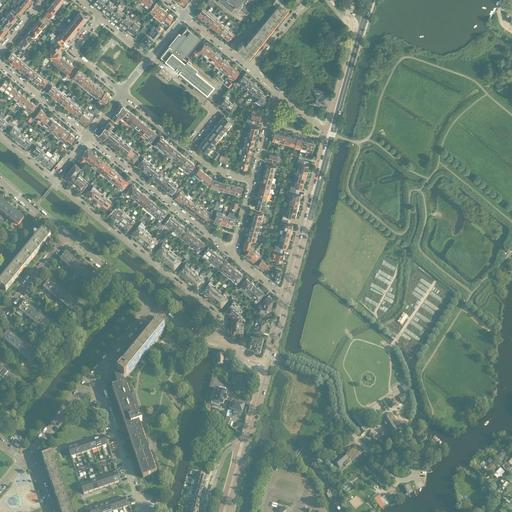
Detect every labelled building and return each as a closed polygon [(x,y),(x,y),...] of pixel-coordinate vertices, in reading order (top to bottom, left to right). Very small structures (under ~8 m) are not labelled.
[(53,1),(51,3),(57,8),(61,4),(56,0),(53,0),(52,1),(53,1)] [(114,5),(109,0),(108,1),(107,0),(106,0),(101,7),(109,14),(115,7),(114,5)] [(152,0),(139,0),(150,8),(155,2),(153,0),(152,0)] [(220,0),(231,8),(234,4),(246,14),(256,0),(220,0)] [(277,3),(256,29),(245,43),(243,41),(237,47),(248,56),(281,16),(283,17),(290,9),(282,2),(279,0),(273,0),(277,3)] [(25,8),(17,2),(12,9),(16,13),(18,10),(21,13),(25,8)] [(49,6),(48,8),(53,13),(57,8),(51,3),(49,6)] [(158,4),(156,3),(149,11),(153,14),(159,7),(158,5),(158,4)] [(123,12),(117,7),(117,8),(115,7),(109,14),(118,21),(124,13),(122,12),(123,12)] [(161,8),(159,7),(153,14),(158,18),(164,10),(162,8),(161,8)] [(45,14),(43,16),(49,21),(50,18),(53,13),(48,8),(47,8),(45,10),(45,11),(43,13),(45,14)] [(197,14),(201,17),(206,11),(202,8),(197,14)] [(16,13),(12,9),(6,16),(13,22),(17,17),(15,15),(16,13)] [(166,11),(164,10),(158,18),(162,21),(168,13),(167,12),(166,11)] [(206,11),(201,17),(206,21),(211,15),(206,11)] [(80,12),(74,19),(81,25),(84,21),(85,21),(86,19),(87,17),(80,12)] [(124,13),(118,21),(126,27),(132,20),(131,19),(131,18),(126,14),(125,15),(124,13)] [(173,17),(168,13),(162,21),(166,25),(173,17)] [(211,15),(206,21),(210,25),(215,19),(211,15)] [(13,22),(6,16),(2,21),(10,27),(13,22)] [(38,20),(36,22),(42,27),(43,28),(47,23),(48,25),(50,22),(49,21),(43,16),(41,19),(39,17),(37,20),(38,20)] [(227,25),(233,28),(237,22),(231,18),(227,25)] [(81,25),(74,19),(67,27),(75,33),(78,29),(79,29),(80,27),(80,26),(81,25)] [(215,19),(210,25),(215,28),(220,22),(215,19)] [(132,20),(126,27),(134,33),(140,26),(134,21),(134,22),(132,20)] [(10,27),(2,21),(0,23),(0,26),(6,31),(10,27)] [(34,25),(32,27),(38,32),(42,27),(36,22),(35,22),(33,24),(34,25)] [(220,22),(215,28),(219,32),(224,26),(220,22)] [(30,29),(28,32),(34,36),(38,32),(32,27),(32,26),(29,29),(30,29)] [(224,26),(219,32),(224,36),(229,29),(224,26)] [(73,36),(74,35),(74,34),(75,33),(67,27),(61,35),(59,33),(56,35),(62,40),(64,41),(66,39),(68,41),(72,37),(73,36)] [(156,38),(161,31),(157,28),(156,27),(156,28),(155,27),(152,31),(153,31),(151,34),(156,38)] [(187,59),(184,57),(186,55),(200,38),(186,27),(180,34),(179,33),(179,34),(174,39),(161,56),(167,61),(175,68),(178,71),(179,71),(207,94),(212,88),(212,87),(213,85),(196,70),(198,68),(190,62),(192,61),(188,58),(187,59)] [(229,29),(224,36),(228,39),(233,33),(229,29)] [(26,34),(25,36),(30,41),(34,36),(28,32),(28,31),(26,34)] [(60,42),(62,40),(56,35),(56,36),(52,32),(50,34),(52,36),(51,38),(51,43),(53,44),(49,49),(49,54),(61,53),(61,51),(60,50),(62,49),(63,48),(64,47),(64,46),(60,42)] [(142,40),(148,45),(150,44),(151,44),(152,42),(152,41),(153,40),(146,34),(142,40)] [(20,40),(18,43),(24,48),(30,41),(25,36),(24,36),(22,38),(22,39),(21,41),(20,40)] [(200,52),(203,54),(209,46),(207,44),(206,45),(204,43),(198,51),(200,53),(200,52)] [(209,46),(203,54),(207,58),(213,50),(212,49),(212,48),(209,46)] [(214,52),(213,50),(207,58),(211,61),(218,53),(215,51),(214,52)] [(9,60),(11,61),(16,55),(11,51),(6,58),(8,60),(9,60)] [(59,66),(65,59),(65,58),(65,57),(63,56),(62,56),(61,55),(61,54),(61,53),(49,54),(50,58),(47,62),(45,60),(43,63),(46,66),(52,60),(59,66)] [(218,53),(211,61),(215,65),(221,57),(220,56),(220,55),(218,53)] [(11,61),(10,62),(13,64),(13,63),(15,65),(20,58),(16,55),(11,61)] [(219,69),(220,68),(226,60),(224,58),(223,59),(221,57),(215,65),(217,66),(216,67),(219,69)] [(20,58),(15,65),(14,65),(17,68),(18,67),(20,69),(25,62),(20,58)] [(66,60),(65,59),(59,66),(67,72),(64,76),(67,78),(68,77),(71,72),(69,70),(73,65),(72,64),(72,63),(70,62),(69,61),(67,59),(66,60)] [(226,60),(220,68),(224,72),(230,64),(229,63),(229,62),(226,60)] [(20,69),(19,69),(22,71),(24,72),(29,66),(25,62),(20,69)] [(231,65),(230,64),(224,72),(228,75),(235,67),(232,65),(231,65)] [(29,66),(24,72),(24,73),(26,75),(27,74),(28,76),(29,76),(34,70),(29,66)] [(235,67),(228,75),(231,77),(230,78),(232,79),(239,71),(237,70),(237,69),(235,67)] [(74,69),(71,72),(68,77),(71,79),(73,77),(80,83),(86,76),(82,72),(82,71),(80,70),(78,69),(76,71),(74,69)] [(29,76),(28,76),(31,78),(33,79),(38,73),(34,70),(29,76)] [(38,73),(33,79),(32,80),(35,82),(36,82),(37,83),(43,77),(38,73)] [(243,84),(248,78),(243,74),(237,82),(242,86),(243,85),(243,84)] [(87,76),(86,76),(80,83),(88,89),(94,82),(90,78),(88,76),(87,76)] [(37,83),(37,84),(39,86),(40,85),(42,87),(44,85),(46,87),(50,82),(48,80),(47,81),(43,77),(37,83)] [(4,80),(2,78),(0,80),(0,85),(4,89),(9,83),(7,81),(5,79),(4,80)] [(247,90),(253,82),(248,78),(243,84),(243,85),(242,86),(247,90)] [(9,82),(9,83),(4,89),(8,93),(13,86),(11,85),(12,84),(9,82)] [(50,82),(46,87),(48,89),(46,91),(49,93),(51,94),(56,88),(52,85),(53,84),(50,82)] [(95,83),(94,82),(88,89),(95,95),(101,88),(97,85),(97,84),(96,83),(95,83)] [(253,93),(258,87),(253,82),(247,90),(252,94),(253,93)] [(14,86),(13,86),(8,93),(13,96),(18,90),(16,88),(14,86)] [(262,93),(263,91),(258,87),(253,93),(252,94),(257,98),(258,97),(262,93)] [(313,87),(312,90),(307,88),(305,96),(310,98),(310,100),(319,103),(320,100),(325,102),(327,94),(324,93),(325,91),(313,87)] [(56,88),(51,94),(51,95),(53,97),(54,96),(56,98),(61,92),(56,88)] [(103,89),(101,88),(95,95),(99,98),(95,103),(99,106),(110,94),(103,89)] [(18,90),(13,96),(17,100),(22,94),(20,92),(21,92),(18,90)] [(60,102),(65,95),(66,94),(62,90),(61,92),(56,98),(55,99),(58,101),(58,100),(60,102)] [(23,93),(22,94),(17,100),(22,104),(27,97),(25,96),(25,95),(23,93)] [(264,99),(266,96),(262,93),(258,97),(257,98),(256,100),(260,104),(261,102),(263,104),(265,100),(264,99)] [(65,105),(70,99),(71,98),(69,97),(68,98),(65,95),(60,102),(62,104),(63,104),(65,105)] [(222,106),(224,108),(230,101),(225,97),(223,95),(218,100),(220,102),(220,103),(222,105),(222,106)] [(27,97),(22,104),(26,107),(31,101),(29,99),(30,99),(27,97)] [(70,99),(65,105),(64,106),(67,108),(67,107),(69,109),(74,103),(70,99)] [(38,108),(35,106),(36,105),(34,103),(32,101),(31,101),(26,107),(25,109),(32,115),(33,113),(38,108)] [(236,106),(230,101),(224,108),(227,110),(227,109),(229,111),(233,107),(234,108),(236,106)] [(73,113),(79,106),(80,105),(75,102),(74,103),(69,109),(71,112),(72,111),(73,113)] [(120,117),(127,108),(121,103),(119,103),(118,106),(118,107),(119,109),(112,118),(114,119),(113,120),(116,123),(120,126),(121,124),(117,121),(120,117)] [(73,113),(76,115),(78,116),(83,110),(79,106),(73,113)] [(127,108),(120,117),(125,120),(131,112),(129,111),(129,110),(127,108)] [(34,117),(38,120),(45,113),(45,112),(41,109),(34,117)] [(82,120),(88,113),(84,110),(83,110),(78,116),(77,117),(82,120)] [(132,113),(131,112),(125,120),(129,124),(136,115),(133,113),(132,113)] [(46,114),(45,113),(38,120),(43,123),(49,116),(48,116),(48,115),(47,114),(46,114)] [(93,118),(92,116),(88,113),(82,120),(85,123),(88,121),(90,122),(93,118)] [(246,121),(248,121),(252,122),(253,120),(259,121),(259,120),(260,120),(261,117),(260,116),(260,115),(252,113),(251,116),(248,116),(246,121)] [(138,117),(136,115),(129,124),(133,127),(140,119),(138,118),(138,117)] [(231,118),(230,120),(224,115),(220,119),(228,126),(230,123),(232,124),(233,123),(235,121),(231,118)] [(49,116),(43,123),(47,127),(53,120),(52,118),(52,117),(50,116),(49,116)] [(3,118),(0,121),(0,125),(0,126),(2,128),(3,128),(6,125),(8,127),(12,122),(9,120),(8,122),(3,118)] [(141,120),(140,119),(133,127),(137,131),(144,122),(142,120),(141,120)] [(219,123),(217,124),(225,130),(228,126),(220,119),(219,122),(219,123)] [(54,121),(53,120),(47,127),(51,130),(57,123),(57,122),(55,120),(54,121)] [(97,133),(103,138),(110,129),(114,125),(109,121),(102,130),(100,129),(99,129),(97,131),(97,133)] [(257,133),(258,127),(253,126),(254,123),(252,122),(248,121),(247,124),(248,125),(247,130),(249,131),(257,133)] [(12,122),(8,127),(10,129),(8,132),(10,134),(9,134),(12,136),(17,129),(13,126),(14,124),(12,122)] [(144,122),(137,131),(142,134),(148,126),(146,125),(146,124),(144,122)] [(57,123),(51,130),(55,134),(61,127),(60,125),(60,124),(58,123),(57,123)] [(215,126),(213,128),(221,135),(225,130),(217,124),(216,126),(215,126)] [(149,127),(148,126),(142,134),(146,138),(153,129),(150,127),(149,127)] [(63,127),(61,127),(55,134),(60,137),(66,130),(65,130),(65,129),(64,127),(63,127)] [(212,131),(210,133),(218,139),(221,135),(213,128),(212,130),(212,131)] [(17,129),(12,136),(14,137),(14,138),(16,140),(17,139),(22,133),(17,129)] [(110,129),(103,138),(105,139),(106,139),(108,141),(114,133),(110,129)] [(155,131),(153,129),(146,138),(150,141),(156,133),(155,132),(155,131)] [(66,130),(60,137),(64,141),(70,133),(69,132),(68,131),(67,130),(66,130)] [(257,133),(249,131),(247,137),(255,139),(257,133)] [(272,139),(278,141),(280,133),(280,132),(275,131),(275,132),(274,132),(272,139)] [(22,133),(17,139),(19,141),(19,142),(21,144),(21,143),(27,137),(22,133)] [(70,142),(73,138),(75,136),(70,133),(64,141),(68,144),(70,142)] [(114,133),(108,141),(109,142),(109,143),(112,145),(118,136),(114,133)] [(208,134),(207,136),(214,143),(218,139),(210,133),(209,134),(208,134)] [(118,136),(112,145),(114,146),(115,146),(116,148),(123,140),(118,136)] [(160,136),(154,144),(158,148),(165,139),(163,138),(162,138),(160,136)] [(205,140),(204,141),(211,147),(214,143),(207,136),(205,139),(205,140)] [(27,137),(21,143),(24,145),(23,145),(26,147),(27,147),(29,144),(31,146),(35,141),(33,139),(31,141),(27,137)] [(167,141),(165,139),(158,148),(163,151),(169,144),(167,142),(167,141)] [(123,140),(116,148),(118,149),(118,150),(120,152),(127,143),(123,140)] [(35,141),(31,146),(34,148),(31,151),(33,153),(35,155),(36,155),(41,149),(36,145),(38,143),(35,141)] [(212,148),(211,147),(204,141),(202,143),(201,143),(199,145),(207,152),(210,149),(212,148)] [(127,143),(120,152),(122,153),(123,153),(125,155),(131,147),(127,143)] [(170,145),(169,144),(163,151),(167,155),(174,146),(171,145),(170,145)] [(65,149),(60,145),(58,148),(63,151),(65,154),(68,151),(65,149)] [(176,148),(174,146),(167,155),(171,158),(178,151),(176,149),(176,148)] [(87,158),(93,163),(99,156),(95,153),(94,154),(91,151),(91,150),(87,147),(84,151),(84,152),(77,160),(82,164),(83,162),(83,163),(87,158)] [(131,147),(125,155),(126,156),(126,157),(129,159),(136,150),(131,147)] [(41,149),(36,155),(38,157),(40,159),(45,152),(41,149)] [(136,150),(129,159),(131,160),(132,160),(133,162),(140,154),(136,150)] [(179,152),(178,151),(171,158),(175,162),(182,153),(180,152),(179,152)] [(45,152),(40,159),(43,160),(42,161),(44,163),(45,162),(50,156),(45,152)] [(279,162),(281,154),(281,153),(277,153),(276,152),(275,155),(270,153),(269,154),(268,158),(268,159),(271,160),(275,161),(279,162)] [(184,155),(182,153),(175,162),(180,165),(186,157),(184,156),(184,155)] [(50,156),(45,162),(47,164),(47,165),(49,167),(50,166),(55,160),(50,156)] [(99,156),(93,163),(92,164),(96,168),(103,160),(101,159),(101,158),(99,156)] [(137,165),(138,166),(139,166),(139,167),(141,169),(148,160),(144,157),(137,165)] [(187,159),(186,157),(180,165),(184,169),(191,160),(188,159),(187,159)] [(308,164),(303,163),(304,160),(302,159),(298,158),(297,164),(300,165),(299,168),(307,170),(308,164)] [(103,160),(96,168),(100,172),(107,163),(105,161),(104,161),(103,160)] [(148,160),(141,169),(143,171),(145,171),(146,172),(152,164),(148,160)] [(193,162),(191,160),(184,169),(188,172),(195,164),(193,163),(193,162)] [(249,162),(241,160),(239,166),(247,168),(249,162)] [(73,166),(68,171),(74,176),(76,174),(75,173),(80,167),(75,163),(75,164),(74,163),(73,165),(73,166)] [(107,163),(100,172),(105,175),(111,167),(110,166),(109,165),(107,163)] [(152,164),(146,172),(147,173),(147,174),(150,176),(156,167),(152,164)] [(112,168),(111,167),(105,175),(109,179),(116,170),(113,168),(112,168)] [(156,167),(150,176),(152,178),(153,177),(155,179),(161,171),(156,167)] [(198,179),(199,177),(204,171),(199,167),(197,170),(195,168),(191,173),(193,174),(193,175),(198,179)] [(307,170),(299,168),(297,174),(305,176),(307,170)] [(116,170),(109,179),(113,182),(120,174),(118,173),(118,172),(116,170)] [(74,176),(68,171),(66,174),(67,174),(65,177),(68,180),(68,181),(70,183),(71,183),(76,178),(76,177),(74,176)] [(161,171),(155,179),(156,180),(156,181),(158,183),(165,174),(161,171)] [(209,175),(204,171),(199,177),(204,181),(209,175)] [(76,178),(71,183),(73,184),(73,185),(75,187),(76,187),(84,178),(79,174),(76,177),(76,178)] [(120,174),(113,182),(118,186),(124,177),(122,175),(121,175),(120,174)] [(165,174),(158,183),(160,185),(161,184),(163,186),(169,178),(165,174)] [(305,176),(297,174),(296,180),(304,182),(305,176)] [(213,179),(209,175),(204,181),(210,186),(213,179)] [(126,184),(128,181),(127,180),(126,179),(124,177),(118,186),(122,189),(126,184)] [(84,178),(76,187),(81,191),(88,182),(84,178)] [(169,178),(163,186),(164,187),(165,188),(167,190),(174,181),(169,178)] [(219,181),(213,179),(210,186),(217,188),(219,181)] [(271,182),(262,180),(261,182),(261,183),(261,185),(270,188),(271,182)] [(304,182),(296,180),(295,183),(292,183),(290,188),(296,189),(297,186),(302,188),(304,182)] [(174,181),(167,190),(169,191),(170,191),(172,193),(178,185),(174,181)] [(130,196),(137,187),(135,186),(134,186),(132,184),(129,187),(126,192),(130,196)] [(91,188),(86,194),(88,195),(87,196),(90,198),(98,189),(92,185),(90,188),(91,188)] [(242,187),(236,185),(234,192),(240,194),(242,187)] [(124,194),(126,192),(129,187),(128,186),(122,193),(120,195),(122,196),(123,194),(124,194)] [(137,187),(130,196),(134,199),(141,191),(139,190),(139,189),(137,187)] [(185,195),(186,193),(182,189),(181,190),(179,188),(175,193),(177,194),(175,197),(180,201),(185,195)] [(295,193),(296,189),(290,188),(289,193),(292,194),(291,198),(299,200),(301,194),(295,193)] [(98,189),(90,198),(90,199),(92,201),(93,201),(95,202),(102,193),(98,189)] [(268,193),(259,190),(258,193),(258,194),(258,196),(267,198),(268,193)] [(142,193),(141,191),(134,199),(139,203),(145,194),(143,192),(142,193)] [(102,193),(95,202),(97,204),(98,206),(99,206),(100,206),(107,197),(102,193)] [(145,194),(139,203),(143,206),(149,198),(148,197),(147,196),(145,194)] [(185,195),(180,201),(185,205),(190,198),(185,195)] [(107,197),(100,206),(103,208),(105,209),(111,201),(107,197)] [(150,199),(149,198),(143,206),(147,210),(154,201),(152,199),(150,199)] [(190,198),(185,205),(190,208),(195,202),(190,198)] [(194,212),(199,206),(201,204),(199,203),(199,202),(196,200),(195,202),(190,208),(194,212)] [(154,201),(147,210),(151,213),(158,205),(156,204),(156,203),(154,201)] [(9,206),(5,202),(0,207),(0,210),(3,214),(9,206)] [(298,206),(289,203),(288,209),(296,212),(298,206)] [(109,213),(114,217),(121,208),(116,205),(109,213)] [(158,205),(151,213),(156,216),(162,208),(160,206),(159,207),(158,205)] [(14,210),(9,206),(3,214),(8,218),(14,210)] [(199,206),(194,212),(199,216),(204,210),(199,206)] [(121,208),(114,217),(114,219),(115,220),(116,220),(118,221),(125,213),(123,212),(124,211),(121,208)] [(162,208),(156,216),(160,220),(166,212),(165,211),(165,210),(162,208)] [(208,219),(211,215),(209,213),(210,212),(205,208),(204,210),(199,216),(204,220),(205,218),(208,219)] [(296,212),(288,209),(287,213),(284,212),(282,217),(288,219),(289,216),(294,218),(296,212)] [(19,214),(14,210),(8,218),(13,222),(19,214)] [(214,221),(220,222),(223,213),(216,211),(214,221)] [(125,213),(118,221),(120,223),(120,224),(122,225),(123,225),(130,216),(127,214),(126,215),(125,213)] [(24,218),(19,214),(13,222),(18,226),(24,218)] [(232,224),(234,217),(234,216),(228,214),(228,216),(226,224),(232,226),(232,224)] [(164,223),(168,227),(175,218),(173,217),(172,217),(170,215),(164,223)] [(130,216),(123,225),(126,228),(127,227),(128,228),(135,220),(130,216)] [(287,222),(288,219),(282,217),(281,223),(284,224),(283,227),(291,230),(293,224),(287,222)] [(175,218),(168,227),(172,230),(179,223),(177,221),(177,220),(175,218)] [(180,224),(179,223),(172,230),(177,234),(183,225),(181,224),(180,224)] [(137,236),(137,237),(143,229),(144,228),(139,224),(132,233),(134,235),(136,236),(137,236)] [(183,225),(177,234),(181,237),(188,228),(187,228),(186,228),(186,227),(183,225)] [(188,228),(181,237),(185,241),(192,232),(190,231),(189,231),(188,230),(189,229),(188,228)] [(143,229),(137,237),(139,238),(139,239),(140,240),(141,240),(142,241),(149,232),(146,230),(145,231),(143,229)] [(37,237),(30,245),(0,281),(0,289),(1,288),(6,291),(44,244),(46,245),(48,243),(46,242),(51,236),(43,230),(38,235),(35,233),(33,231),(31,234),(33,235),(34,235),(37,237)] [(149,232),(142,241),(142,242),(143,243),(144,243),(146,244),(152,236),(151,235),(151,234),(149,232)] [(192,232),(185,241),(189,244),(196,236),(194,235),(194,234),(192,232)] [(290,235),(281,233),(280,239),(288,241),(290,235)] [(154,244),(157,240),(155,239),(156,238),(153,235),(152,236),(146,244),(147,245),(148,246),(149,246),(151,248),(154,244)] [(197,238),(196,236),(189,244),(194,248),(200,239),(198,238),(197,238)] [(252,239),(246,238),(246,239),(245,241),(244,246),(243,246),(243,247),(246,250),(247,251),(251,246),(250,245),(252,239)] [(200,239),(194,248),(198,251),(204,243),(203,242),(203,241),(200,239)] [(288,241),(280,239),(279,243),(276,242),(274,247),(280,249),(281,246),(287,247),(288,241)] [(160,256),(167,248),(168,247),(165,245),(166,244),(164,242),(161,245),(159,248),(156,252),(158,254),(159,256),(160,255),(160,256)] [(247,251),(246,250),(245,251),(246,252),(245,253),(247,255),(247,256),(249,258),(256,250),(251,246),(247,251)] [(202,254),(206,258),(213,250),(211,248),(210,248),(208,247),(202,254)] [(282,261),(284,253),(279,252),(280,249),(274,247),(273,251),(277,251),(274,259),(282,261)] [(167,248),(160,256),(162,257),(162,258),(164,259),(165,259),(165,260),(172,251),(169,249),(167,248)] [(213,250),(206,258),(210,261),(217,254),(215,253),(215,251),(213,250)] [(256,250),(249,258),(251,259),(252,259),(254,261),(260,253),(256,250)] [(172,251),(165,260),(165,261),(167,262),(168,262),(169,263),(176,255),(174,254),(175,253),(172,251)] [(60,260),(65,264),(71,257),(66,253),(60,260)] [(176,255),(169,263),(170,264),(171,266),(172,265),(174,267),(181,258),(177,254),(176,255)] [(215,265),(221,257),(219,255),(218,255),(217,254),(210,261),(209,263),(214,266),(215,265)] [(76,261),(71,257),(65,264),(70,268),(76,261)] [(221,257),(215,265),(219,268),(226,260),(225,259),(224,260),(224,259),(224,258),(221,257)] [(263,269),(264,268),(267,264),(261,259),(257,264),(263,269)] [(226,260),(219,268),(223,272),(230,264),(228,262),(227,262),(226,262),(227,261),(226,260)] [(80,264),(76,261),(70,268),(74,272),(80,264)] [(183,275),(184,275),(191,266),(186,262),(179,271),(181,273),(182,275),(183,275)] [(85,269),(80,264),(74,272),(79,276),(85,269)] [(230,264),(223,272),(227,275),(234,268),(232,266),(232,265),(230,264)] [(191,266),(184,275),(186,276),(186,277),(187,278),(188,278),(188,279),(195,270),(191,266)] [(235,269),(234,268),(227,275),(232,279),(238,270),(236,269),(235,269)] [(90,272),(85,269),(79,276),(84,280),(90,272)] [(279,274),(280,270),(274,269),(269,274),(272,276),(273,276),(274,277),(274,278),(276,279),(275,279),(276,279),(278,279),(279,274)] [(195,270),(188,279),(189,279),(189,280),(190,281),(191,281),(193,282),(199,275),(197,273),(198,272),(195,270)] [(238,270),(232,279),(236,282),(242,275),(241,273),(241,272),(238,270)] [(95,276),(90,272),(84,280),(89,284),(95,276)] [(199,275),(193,282),(193,283),(193,284),(195,285),(196,285),(198,286),(204,278),(202,277),(203,276),(200,274),(199,275)] [(239,287),(243,291),(251,281),(246,278),(239,287)] [(43,288),(48,292),(54,285),(49,281),(43,288)] [(207,294),(214,286),(214,285),(209,281),(202,290),(204,292),(204,293),(206,294),(207,294)] [(251,281),(243,291),(247,294),(255,285),(253,284),(253,282),(252,281),(251,281)] [(59,289),(54,285),(48,292),(53,296),(59,289)] [(255,285),(247,294),(251,298),(259,288),(259,287),(258,286),(257,286),(255,285)] [(214,286),(207,294),(209,296),(210,298),(211,297),(212,298),(219,289),(216,287),(215,288),(214,286)] [(259,288),(251,298),(256,301),(263,292),(259,288)] [(64,293),(59,289),(53,296),(58,300),(64,293)] [(219,289),(212,298),(212,299),(213,300),(214,300),(216,301),(223,294),(221,292),(222,291),(219,289)] [(69,297),(64,293),(58,300),(63,304),(69,297)] [(223,293),(223,294),(216,301),(217,302),(217,303),(218,304),(219,304),(221,305),(227,298),(225,296),(226,295),(223,293)] [(264,300),(262,306),(271,308),(272,306),(271,305),(273,299),(272,298),(269,295),(267,297),(266,297),(264,299),(264,300)] [(73,301),(69,297),(63,304),(67,308),(73,301)] [(230,304),(226,309),(225,310),(230,314),(238,304),(233,300),(230,304)] [(81,309),(77,306),(78,305),(73,301),(67,308),(76,315),(81,309)] [(19,310),(24,314),(30,307),(25,303),(19,310)] [(238,304),(230,314),(233,316),(232,317),(232,318),(234,318),(240,312),(243,308),(238,304)] [(271,308),(262,306),(258,304),(257,310),(261,312),(267,313),(267,314),(269,314),(270,311),(271,308)] [(35,311),(30,307),(24,314),(29,318),(35,311)] [(39,315),(35,311),(29,318),(33,322),(39,315)] [(234,318),(232,318),(232,324),(238,324),(238,323),(240,320),(244,315),(240,312),(234,318)] [(44,319),(39,315),(33,322),(38,326),(44,319)] [(255,316),(254,322),(265,325),(265,324),(266,324),(267,320),(255,316)] [(49,323),(44,319),(38,326),(43,330),(49,323)] [(238,324),(232,324),(232,331),(234,332),(236,331),(243,331),(243,323),(240,320),(238,323),(238,324)] [(265,325),(254,322),(252,328),(264,331),(265,327),(265,325)] [(54,327),(49,323),(43,330),(48,334),(54,327)] [(124,380),(127,376),(165,330),(158,324),(121,369),(120,368),(116,372),(118,373),(117,374),(118,374),(115,377),(117,383),(112,384),(113,387),(112,388),(125,424),(124,424),(126,430),(127,430),(143,478),(156,474),(156,473),(148,449),(150,449),(144,431),(142,432),(139,423),(142,422),(141,419),(138,420),(136,415),(141,414),(134,394),(129,395),(125,384),(126,384),(125,383),(124,384),(123,380),(124,379),(124,380)] [(2,339),(7,343),(13,335),(8,331),(2,339)] [(261,346),(262,341),(262,340),(263,337),(261,337),(257,336),(255,335),(250,334),(248,344),(249,344),(248,347),(254,348),(254,349),(256,351),(259,350),(260,346),(261,346)] [(18,339),(13,335),(7,343),(12,347),(18,339)] [(23,343),(18,339),(12,347),(17,351),(23,343)] [(28,347),(23,343),(17,351),(22,355),(28,347)] [(32,351),(28,347),(22,355),(26,359),(32,351)] [(37,355),(32,351),(26,359),(31,363),(37,355)] [(13,377),(8,373),(2,380),(7,384),(13,377)] [(235,385),(234,389),(239,390),(239,392),(240,392),(240,393),(246,395),(246,393),(247,394),(248,390),(247,390),(248,386),(241,384),(242,378),(237,377),(236,379),(233,378),(232,384),(235,385)] [(411,392),(406,385),(402,388),(406,395),(400,399),(402,402),(411,397),(411,392)] [(227,396),(226,396),(227,392),(225,391),(226,389),(220,387),(219,390),(218,390),(215,389),(214,393),(217,394),(215,402),(216,403),(215,405),(219,406),(220,404),(223,405),(224,401),(225,401),(225,400),(226,397),(227,396)] [(397,406),(393,400),(389,403),(392,409),(397,406)] [(242,413),(244,405),(243,405),(233,402),(233,403),(231,402),(229,408),(231,409),(231,410),(242,413)] [(387,419),(383,421),(384,424),(386,426),(390,433),(397,429),(393,422),(395,420),(391,413),(385,416),(387,419)] [(365,425),(356,415),(352,418),(361,429),(365,425)] [(383,442),(392,436),(393,437),(400,432),(406,428),(404,425),(403,422),(397,426),(399,428),(398,429),(397,430),(397,431),(392,434),(391,433),(381,440),(383,442)] [(107,446),(104,436),(104,437),(99,438),(102,448),(102,447),(107,446)] [(102,448),(99,438),(99,439),(94,440),(97,449),(102,447),(102,448)] [(97,449),(94,440),(93,440),(94,440),(89,442),(92,451),(97,449)] [(92,451),(89,442),(88,442),(84,444),(84,443),(83,443),(87,453),(87,452),(91,451),(92,451)] [(87,453),(83,443),(83,444),(79,445),(78,445),(82,455),(82,454),(86,453),(87,453)] [(82,455),(78,445),(78,446),(74,447),(73,447),(76,456),(77,456),(81,454),(81,455),(82,455)] [(354,460),(357,457),(362,452),(356,445),(346,454),(347,455),(345,457),(343,455),(335,462),(340,468),(344,465),(346,467),(352,461),(353,462),(354,460)] [(76,456),(73,447),(68,449),(71,458),(72,458),(71,458),(76,456)] [(42,456),(47,473),(58,469),(52,452),(42,456)] [(502,452),(498,458),(502,461),(506,455),(502,452)] [(506,463),(502,467),(508,472),(511,467),(506,463)] [(491,464),(485,470),(489,474),(495,467),(491,464)] [(58,469),(47,473),(53,489),(63,485),(58,469)] [(500,469),(495,474),(499,478),(504,473),(500,469)] [(120,482),(116,471),(111,473),(115,484),(119,482),(119,483),(120,482)] [(197,472),(196,475),(195,481),(206,484),(207,478),(203,477),(204,474),(197,472)] [(115,484),(111,473),(106,475),(109,486),(110,486),(114,484),(115,484)] [(109,486),(106,475),(101,477),(104,488),(105,488),(104,487),(109,486)] [(104,488),(101,477),(95,478),(99,489),(104,487),(104,488)] [(99,489),(95,478),(90,480),(94,491),(99,489),(99,490),(99,489)] [(94,491),(90,480),(85,482),(89,493),(94,491)] [(206,484),(195,481),(194,486),(205,489),(206,484)] [(89,493),(85,482),(80,484),(84,495),(84,494),(89,493)] [(351,482),(342,487),(345,493),(354,487),(351,482)] [(63,485),(53,489),(58,505),(63,503),(69,501),(63,485)] [(205,489),(194,486),(192,491),(203,494),(205,489)] [(203,494),(192,491),(191,496),(202,499),(203,494)] [(386,506),(399,497),(397,494),(384,503),(386,506)] [(128,507),(125,498),(120,500),(123,509),(127,507),(128,507)] [(190,499),(189,504),(200,507),(201,502),(190,499)] [(123,509),(120,500),(115,502),(115,501),(118,511),(118,510),(123,509)] [(72,511),(69,501),(63,503),(58,505),(60,511),(72,511)] [(118,511),(115,501),(114,501),(115,502),(110,503),(112,511),(113,511),(118,511)]
